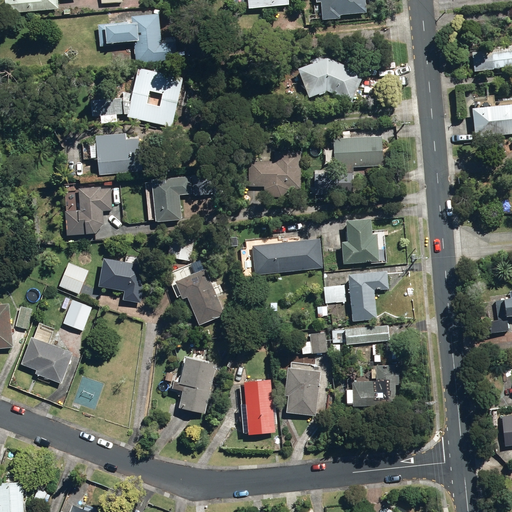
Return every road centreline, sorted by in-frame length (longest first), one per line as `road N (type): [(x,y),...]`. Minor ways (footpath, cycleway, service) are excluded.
road 1 (residential): [(0,411),(168,476),(218,483),(461,463)]
road 2 (tertiary): [(421,0),(446,257)]
road 3 (tertiary): [(446,257),(461,463)]
